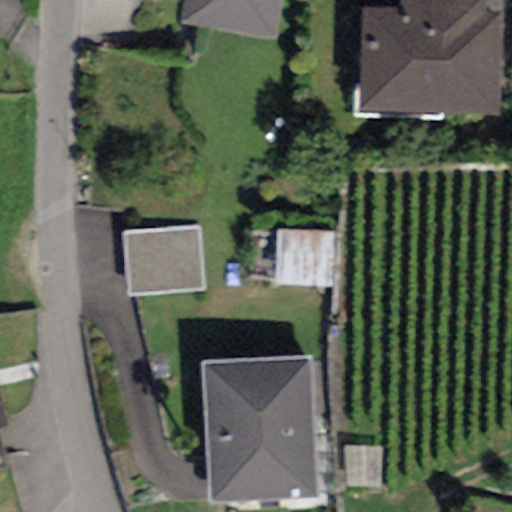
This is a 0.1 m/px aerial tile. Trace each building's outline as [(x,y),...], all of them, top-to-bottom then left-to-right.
[(287,0),(185,0),(182,29),(281,44),(287,0)] [(397,0),(397,18),(361,18),(360,115),(499,116),(500,21),(485,21),(485,0),(397,0)] [(199,229),(127,231),(129,289),(201,287),(199,229)] [(338,286),(338,231),(278,231),(278,286),(338,286)] [(313,354),(206,358),(211,496),(318,491),(313,354)] [(0,460),(10,458),(0,416),(0,460)]
